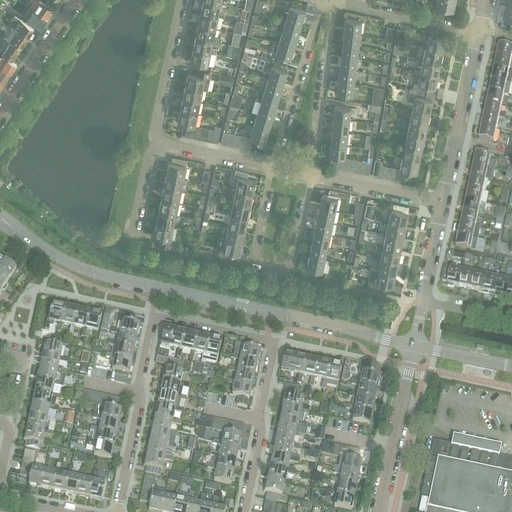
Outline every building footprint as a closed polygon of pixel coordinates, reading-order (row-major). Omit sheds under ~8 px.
[(33,10),(47,19),(53,10),(39,0),(33,10)] [(246,0),(244,10),(247,11),(251,12),(253,0),(246,0)] [(258,0),(257,0),(254,12),(261,14),(264,1),(258,0)] [(453,11),(455,0),(436,0),(435,7),(453,11)] [(203,1),(201,13),(218,17),(221,5),(203,1)] [(290,7),(286,19),(302,23),(305,11),(290,7)] [(26,19),(31,22),(41,28),(47,19),(33,10),(26,19)] [(201,13),(198,25),(216,29),(218,17),(201,13)] [(16,25),(13,29),(28,39),(34,29),(15,16),(11,22),(16,25)] [(286,19),(283,31),(298,35),(302,23),(286,19)] [(346,20),(344,32),(360,34),(361,22),(346,20)] [(196,37),(213,41),(220,43),(221,37),(214,36),(216,29),(198,25),(196,37)] [(387,27),(386,37),(393,38),(394,28),(387,27)] [(13,30),(6,39),(11,42),(21,49),(28,39),(13,29),(13,30)] [(397,29),(395,42),(402,43),(404,30),(397,29)] [(283,31),(279,44),(294,48),(298,35),(283,31)] [(344,32),(343,44),(358,46),(360,34),(344,32)] [(428,35),(426,48),(443,52),(445,39),(428,35)] [(196,37),(193,50),(210,53),(213,41),(196,37)] [(13,61),(21,49),(11,42),(2,54),(13,61)] [(291,59),(294,48),(279,44),(275,55),(278,55),(284,57),(291,59)] [(343,44),(341,57),(357,59),(358,46),(343,44)] [(242,47),(238,46),(237,47),(232,46),(231,51),(236,53),(236,55),(239,56),(240,56),(242,47)] [(511,48),(500,46),(497,58),(511,61),(511,58),(511,48)] [(426,48),(423,60),(440,64),(443,52),(426,48)] [(197,64),(196,69),(210,72),(211,66),(208,65),(210,53),(193,50),(190,62),(197,64)] [(241,61),(241,64),(239,70),(243,71),(245,62),(246,62),(248,53),(244,52),(242,61),(241,61)] [(0,55),(0,68),(10,76),(17,66),(2,56),(1,57),(0,55)] [(341,57),(340,69),(355,71),(357,59),(341,57)] [(497,58),(495,69),(509,73),(511,61),(497,58)] [(423,60),(421,72),(438,75),(440,64),(423,60)] [(272,67),(268,79),(283,83),(287,71),(272,67)] [(0,82),(4,85),(10,76),(0,68),(0,82)] [(185,87),(203,91),(208,92),(210,79),(209,79),(210,72),(196,69),(195,75),(188,74),(185,87)] [(340,69),(338,83),(354,84),(355,71),(340,69)] [(495,69),(492,81),(511,85),(511,82),(511,73),(509,73),(495,69)] [(414,83),(413,89),(427,92),(428,87),(435,88),(438,75),(421,72),(420,73),(413,71),(412,76),(419,78),(418,84),(414,83)] [(218,84),(220,84),(232,87),(234,77),(220,74),(218,84)] [(268,79),(265,90),(280,95),(283,83),(268,79)] [(492,81),(489,93),(504,96),(509,97),(511,85),(492,81)] [(353,96),(354,84),(338,83),(337,94),(353,96)] [(185,87),(183,98),(200,102),(203,91),(185,87)] [(414,102),(413,109),(430,112),(432,100),(426,99),(427,92),(413,89),(410,89),(407,101),(414,102)] [(265,90),(261,102),(276,107),(280,95),(265,90)] [(489,93),(487,104),(502,107),(504,96),(489,93)] [(183,98),(180,111),(198,114),(200,102),(183,98)] [(261,102),(257,114),(272,119),(276,107),(261,102)] [(368,110),(376,111),(375,120),(379,121),(381,106),(369,104),(368,110)] [(484,117),(499,120),(505,121),(507,115),(500,114),(502,107),(487,104),(484,117)] [(335,107),(334,118),(349,120),(351,108),(335,107)] [(229,109),(227,115),(227,118),(230,119),(231,118),(235,119),(237,111),(229,109)] [(413,109),(410,120),(427,124),(430,112),(413,109)] [(183,124),(181,136),(188,138),(191,126),(195,127),(198,114),(180,111),(178,123),(183,124)] [(257,114),(254,126),(269,130),(272,119),(257,114)] [(484,117),(482,128),(497,132),(499,120),(484,117)] [(334,118),(332,131),(343,133),(348,133),(349,120),(334,118)] [(410,120),(408,132),(425,136),(427,124),(410,120)] [(191,126),(188,138),(194,139),(197,127),(195,127),(191,126)] [(254,126),(250,138),(253,139),(265,143),(269,130),(254,126)] [(197,127),(194,139),(200,140),(203,128),(197,127)] [(214,131),(212,142),(218,144),(221,128),(215,127),(214,131)] [(203,128),(200,140),(206,141),(208,129),(203,128)] [(494,143),(497,132),(482,128),(479,140),(494,143)] [(208,129),(206,141),(212,142),(214,131),(208,129)] [(332,131),(331,144),(341,145),(346,146),(348,133),(343,133),(332,131)] [(408,132),(405,145),(422,148),(425,136),(408,132)] [(223,133),(221,144),(227,146),(229,134),(223,133)] [(229,134),(227,146),(232,147),(235,135),(229,134)] [(232,147),(238,148),(241,136),(235,135),(232,147)] [(367,135),(364,149),(374,151),(376,136),(367,135)] [(241,136),(238,148),(244,149),(247,138),(241,136)] [(247,138),(244,149),(250,151),(253,139),(250,138),(247,138)] [(329,156),(342,158),(345,158),(346,146),(341,145),(331,144),(329,156)] [(405,145),(403,157),(419,161),(422,148),(405,145)] [(364,149),(362,162),(371,164),(372,158),(374,151),(364,149)] [(474,166),(489,169),(495,171),(497,163),(490,161),(491,157),(477,154),(474,166)] [(403,157),(400,170),(404,171),(417,173),(419,161),(403,157)] [(342,158),(339,169),(369,176),(371,164),(362,162),(345,158),(342,158)] [(372,176),(377,177),(380,166),(381,166),(381,162),(375,161),(372,176)] [(169,163),(167,175),(183,179),(186,167),(169,163)] [(380,166),(377,177),(383,179),(386,167),(381,166),(380,166)] [(474,166),(472,177),(486,180),(489,169),(474,166)] [(386,167),(383,179),(389,180),(392,168),(386,167)] [(392,168),(389,180),(395,181),(397,169),(392,168)] [(397,169),(395,181),(402,182),(404,171),(400,170),(397,169)] [(204,183),(208,184),(211,172),(204,170),(201,182),(204,183)] [(238,178),(236,190),(253,193),(255,181),(246,179),(247,173),(235,171),(234,177),(238,178)] [(214,172),(211,185),(218,187),(221,174),(214,172)] [(167,175),(164,187),(181,191),(183,179),(167,175)] [(472,177),(469,189),(484,192),(486,180),(472,177)] [(164,187),(161,199),(178,203),(181,191),(164,187)] [(469,189),(467,201),(481,204),(484,192),(469,189)] [(236,190),(233,202),(250,205),(253,193),(236,190)] [(322,195),(320,207),(335,210),(337,199),(322,195)] [(161,199),(159,212),(176,215),(178,203),(161,199)] [(464,213),(478,216),(483,217),(486,205),(481,204),(467,201),(464,213)] [(233,202),(231,214),(248,218),(250,205),(233,202)] [(355,225),(359,225),(364,204),(357,203),(354,215),(357,216),(355,225)] [(367,205),(364,217),(371,219),(373,206),(367,205)] [(320,207),(317,220),(332,223),(335,210),(320,207)] [(494,219),(497,219),(503,221),(504,215),(505,210),(497,207),(494,219)] [(391,210),(388,222),(406,226),(408,214),(391,210)] [(159,212),(156,224),(173,227),(176,215),(159,212)] [(464,213),(461,225),(476,228),(478,216),(464,213)] [(231,214),(228,226),(245,230),(248,218),(231,214)] [(317,220),(314,232),(330,235),(332,223),(317,220)] [(388,222),(386,234),(403,238),(406,226),(388,222)] [(170,240),(173,227),(156,224),(154,236),(160,238),(159,245),(173,248),(174,241),(170,240)] [(461,225),(459,236),(478,240),(479,235),(475,234),(476,228),(461,225)] [(228,226),(226,238),(242,242),(245,230),(228,226)] [(314,232),(312,244),(327,247),(330,235),(314,232)] [(386,234),(383,246),(401,250),(403,238),(386,234)] [(456,248),(475,252),(475,254),(480,255),(480,253),(476,252),(478,240),(459,236),(456,248)] [(240,255),(242,242),(226,238),(223,250),(219,250),(218,257),(231,260),(233,253),(240,255)] [(312,244),(309,258),(324,261),(327,247),(312,244)] [(382,251),(381,259),(398,262),(401,250),(383,246),(377,245),(376,250),(382,251)] [(454,259),(466,262),(467,256),(455,253),(454,259)] [(0,293),(16,270),(0,258),(0,293)] [(312,270),(310,277),(324,280),(326,272),(322,271),(324,261),(309,258),(307,269),(312,270)] [(381,259),(378,270),(395,274),(398,262),(381,259)] [(448,285),(460,288),(464,272),(446,268),(444,278),(449,279),(448,285)] [(393,287),(395,274),(378,270),(378,271),(371,270),(370,275),(372,275),(371,282),(372,282),(370,290),(384,292),(386,286),(393,287)] [(464,272),(460,288),(472,290),(476,274),(464,272)] [(476,274),(472,290),(484,293),(487,276),(476,274)] [(487,276),(484,293),(496,295),(499,279),(487,276)] [(499,279),(496,295),(508,298),(511,281),(499,279)] [(12,304),(17,295),(15,294),(9,302),(12,304)] [(50,323),(58,325),(61,325),(65,307),(52,304),(49,321),(47,321),(45,330),(49,331),(50,323)] [(61,325),(58,325),(57,333),(61,334),(63,325),(71,327),(73,327),(77,310),(65,307),(61,325)] [(73,327),(71,327),(69,335),(73,336),(75,328),(83,330),(85,330),(89,312),(77,310),(73,327)] [(104,325),(103,328),(112,330),(113,326),(109,326),(109,323),(110,323),(112,311),(107,310),(104,325)] [(85,330),(83,330),(81,338),(85,339),(87,330),(98,333),(102,315),(89,312),(85,330)] [(120,314),(117,331),(120,332),(119,334),(137,338),(140,325),(133,324),(135,317),(120,314)] [(119,336),(117,344),(117,346),(134,350),(137,338),(119,334),(120,332),(117,331),(112,330),(103,328),(103,329),(111,331),(110,334),(119,336)] [(161,346),(179,350),(181,351),(185,333),(165,328),(161,346)] [(181,351),(179,350),(177,358),(181,359),(183,351),(191,353),(193,353),(197,335),(185,333),(181,351)] [(193,353),(191,353),(189,361),(193,362),(195,353),(203,355),(205,356),(209,338),(197,335),(193,353)] [(205,356),(203,355),(201,363),(205,364),(207,356),(218,358),(222,341),(209,338),(205,356)] [(113,347),(111,355),(115,356),(115,359),(132,362),(134,350),(117,346),(117,344),(109,342),(108,346),(113,347)] [(46,344),(43,356),(60,360),(60,362),(68,364),(69,360),(61,358),(63,348),(46,344)] [(236,344),(233,356),(240,358),(240,360),(257,363),(260,351),(243,347),(243,345),(239,345),(236,344)] [(83,353),(81,363),(88,365),(90,354),(83,353)] [(114,363),(112,371),(117,372),(115,382),(125,385),(127,374),(129,375),(132,362),(115,359),(115,356),(111,355),(106,354),(105,358),(111,359),(110,363),(114,363)] [(285,354),(282,371),(299,375),(301,375),(305,359),(285,354)] [(43,356),(40,369),(58,372),(57,375),(66,377),(67,372),(63,371),(63,369),(59,368),(60,362),(60,360),(43,356)] [(239,362),(238,369),(237,372),(254,376),(257,363),(240,360),(240,358),(233,356),(231,356),(231,360),(239,362)] [(299,375),(297,383),(297,384),(300,384),(301,385),(303,376),(312,378),(314,378),(317,361),(305,359),(301,375),(299,375)] [(166,360),(165,366),(177,369),(178,362),(166,360)] [(314,378),(312,378),(310,386),(313,387),(315,378),(324,380),(326,380),(329,364),(317,361),(314,378)] [(194,370),(193,373),(200,375),(202,369),(202,365),(195,363),(194,370)] [(81,364),(79,373),(86,375),(88,367),(88,366),(81,364)] [(326,380),(324,380),(322,389),(325,390),(326,385),(337,387),(342,366),(329,364),(326,380)] [(362,375),(360,383),(361,383),(360,385),(377,389),(380,377),(374,375),(375,368),(361,365),(359,374),(362,375)] [(235,382),(234,384),(252,388),(254,376),(237,372),(238,369),(229,367),(228,372),(237,374),(235,382)] [(40,369),(38,381),(55,384),(55,387),(63,389),(64,385),(59,383),(59,380),(56,380),(57,375),(58,372),(40,369)] [(166,369),(163,382),(180,386),(180,388),(183,389),(188,390),(189,386),(181,384),(183,373),(166,369)] [(234,386),(232,396),(238,398),(236,406),(247,409),(249,400),(252,388),(234,384),(235,382),(226,380),(226,384),(234,386)] [(38,381),(35,393),(53,397),(52,399),(57,400),(61,401),(61,397),(53,395),(55,387),(55,384),(38,381)] [(359,387),(358,395),(358,398),(375,401),(377,389),(360,385),(361,383),(360,383),(352,381),(351,385),(359,387)] [(163,382),(160,394),(178,398),(177,400),(180,401),(186,402),(187,398),(181,397),(183,389),(180,388),(180,386),(163,382)] [(287,385),(285,392),(297,395),(299,388),(294,387),(287,385)] [(80,402),(86,404),(88,393),(83,391),(80,402)] [(35,393),(33,405),(50,409),(49,411),(58,413),(59,409),(55,408),(57,400),(52,399),(53,397),(35,393)] [(88,393),(86,404),(92,405),(94,394),(88,393)] [(353,398),(352,406),(355,407),(355,410),(372,413),(375,401),(358,398),(358,395),(349,393),(348,397),(353,398)] [(94,394),(92,405),(98,406),(100,395),(94,394)] [(160,394),(158,406),(175,410),(175,412),(183,414),(184,410),(178,409),(180,401),(177,400),(178,398),(160,394)] [(100,395),(98,406),(104,407),(106,408),(108,397),(100,395)] [(286,395),(283,408),(301,412),(300,414),(305,415),(309,416),(310,408),(302,407),(303,399),(286,395)] [(108,397),(106,408),(112,409),(114,398),(108,397)] [(114,398),(112,409),(118,410),(120,399),(114,398)] [(320,411),(319,414),(320,414),(328,416),(330,405),(321,404),(320,411)] [(33,405),(30,417),(47,421),(47,423),(50,424),(56,425),(57,421),(48,419),(49,411),(50,409),(33,405)] [(369,426),(372,413),(355,410),(355,407),(352,406),(346,405),(346,409),(355,411),(352,422),(369,426)] [(158,406),(155,418),(173,422),(172,425),(180,426),(181,422),(173,420),(175,412),(175,410),(158,406)] [(101,417),(101,419),(119,423),(121,411),(118,410),(112,409),(106,408),(104,407),(101,417)] [(283,408),(280,420),(298,424),(298,426),(306,428),(307,424),(303,423),(305,415),(300,414),(301,412),(283,408)] [(67,412),(64,424),(66,424),(72,425),(74,414),(67,412)] [(99,429),(99,432),(116,435),(119,423),(101,419),(101,417),(93,415),(92,420),(101,421),(99,429)] [(30,417),(27,429),(45,433),(44,436),(53,437),(54,433),(48,432),(50,424),(47,423),(47,421),(30,417)] [(202,417),(200,428),(206,429),(208,418),(202,417)] [(155,418),(152,430),(170,434),(169,437),(178,438),(179,434),(170,433),(172,425),(173,422),(155,418)] [(208,418),(206,429),(212,430),(212,428),(214,419),(208,418)] [(212,428),(212,430),(218,432),(218,428),(220,421),(214,419),(212,428)] [(280,420),(278,432),(296,436),(295,438),(304,440),(305,436),(296,434),(298,426),(298,424),(280,420)] [(218,428),(218,432),(224,433),(226,433),(228,422),(220,421),(218,428)] [(228,422),(226,433),(232,434),(234,424),(228,422)] [(234,424),(232,434),(238,436),(240,425),(234,424)] [(94,432),(92,441),(97,442),(96,444),(114,448),(116,435),(99,432),(99,429),(91,428),(90,431),(94,432)] [(26,442),(25,448),(41,452),(44,436),(45,433),(27,429),(25,442),(26,442)] [(152,430),(150,442),(167,446),(167,449),(175,451),(176,447),(168,445),(169,437),(170,434),(152,430)] [(278,432),(275,444),(293,448),(292,450),(301,452),(302,448),(297,447),(294,443),(295,438),(296,436),(278,432)] [(224,433),(222,442),(221,445),(239,449),(241,436),(238,436),(232,434),(226,433),(224,433)] [(422,495),(418,511),(511,511),(511,459),(499,456),(500,451),(501,447),(453,436),(452,442),(451,446),(440,444),(440,445),(441,445),(440,448),(432,447),(422,495)] [(95,449),(94,456),(111,460),(114,448),(96,444),(97,442),(92,441),(88,440),(86,447),(95,449)] [(221,447),(219,455),(219,457),(236,461),(239,449),(221,445),(222,442),(213,440),(212,445),(221,447)] [(150,442),(147,455),(165,458),(164,461),(173,463),(174,459),(165,457),(167,449),(167,446),(150,442)] [(320,454),(326,455),(329,444),(323,443),(321,449),(321,453),(320,454)] [(275,444),(273,456),(290,460),(290,462),(298,464),(299,460),(291,458),(292,450),(293,448),(275,444)] [(329,444),(326,455),(332,456),(335,445),(329,444)] [(335,445),(332,456),(338,457),(340,446),(335,445)] [(344,459),(342,469),(341,471),(359,475),(362,462),(357,461),(352,460),(346,459),(347,455),(348,448),(340,446),(338,457),(344,459)] [(346,459),(352,460),(354,449),(348,448),(347,455),(346,459)] [(25,451),(24,457),(35,459),(36,453),(25,451)] [(218,459),(217,467),(216,469),(234,473),(236,461),(219,457),(219,455),(210,453),(209,458),(218,459)] [(147,467),(145,473),(161,477),(164,461),(165,458),(147,455),(145,467),(147,467)] [(273,456),(270,468),(288,472),(287,475),(296,476),(296,472),(288,470),(290,462),(290,460),(273,456)] [(24,457),(22,462),(33,465),(35,459),(24,457)] [(22,462),(21,470),(31,473),(33,468),(33,465),(22,462)] [(45,471),(41,488),(53,491),(57,473),(59,474),(61,465),(57,464),(55,473),(45,471)] [(216,471),(213,482),(231,486),(234,473),(216,469),(217,467),(208,465),(207,469),(216,471)] [(57,473),(53,491),(65,494),(69,476),(71,476),(73,468),(69,467),(67,476),(59,474),(57,473)] [(340,476),(339,481),(339,483),(356,487),(359,475),(341,471),(342,469),(333,467),(333,471),(334,471),(334,474),(340,476)] [(31,473),(30,479),(29,486),(41,488),(45,471),(33,468),(31,473)] [(270,468),(267,480),(285,484),(285,487),(293,488),(294,484),(286,482),(287,475),(288,472),(270,468)] [(69,476),(65,494),(77,496),(81,478),(83,479),(85,470),(81,470),(79,478),(71,476),(69,476)] [(81,478),(77,496),(89,499),(93,481),(96,481),(97,473),(93,472),(92,481),(83,479),(81,478)] [(93,481),(89,499),(102,501),(102,500),(109,501),(112,486),(108,485),(109,476),(97,473),(96,481),(93,481)] [(145,476),(144,482),(155,484),(156,479),(145,476)] [(339,485),(337,493),(336,495),(354,499),(356,487),(339,483),(339,481),(331,479),(330,483),(339,485)] [(267,493),(266,499),(286,503),(287,497),(283,496),(285,487),(285,484),(267,480),(265,493),(267,493)] [(144,482),(142,488),(153,490),(154,489),(155,484),(144,482)] [(152,498),(150,504),(149,511),(151,511),(161,511),(165,496),(166,492),(154,489),(153,490),(142,488),(141,496),(152,498)] [(165,496),(161,511),(174,511),(177,499),(179,499),(180,495),(181,491),(177,490),(175,499),(165,496)] [(336,497),(334,508),(351,511),(354,499),(336,495),(337,493),(328,491),(327,495),(336,497)] [(177,499),(174,511),(186,511),(189,501),(191,502),(193,493),(189,493),(188,497),(180,495),(179,499),(177,499)] [(189,501),(186,511),(199,511),(201,504),(204,504),(205,496),(201,495),(199,504),(191,502),(189,501)] [(311,495),(310,502),(312,503),(317,504),(318,497),(311,495)] [(141,496),(140,502),(150,504),(152,498),(141,496)] [(201,504),(199,511),(212,511),(213,507),(216,507),(218,499),(213,498),(212,504),(209,503),(209,506),(204,505),(204,504),(201,504)] [(213,507),(212,511),(225,511),(226,510),(228,510),(230,501),(226,501),(224,509),(216,507),(213,507)] [(265,502),(264,508),(275,510),(276,505),(265,502)]
